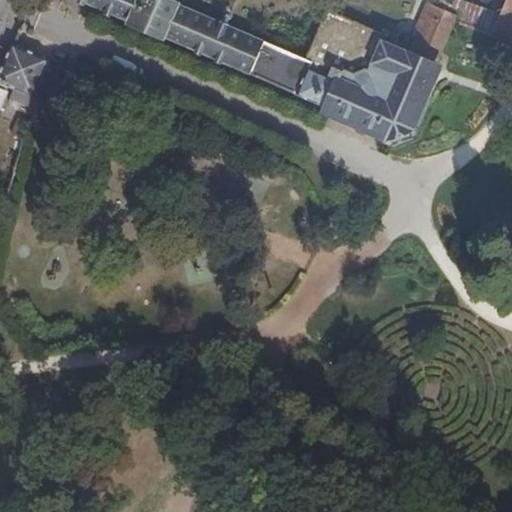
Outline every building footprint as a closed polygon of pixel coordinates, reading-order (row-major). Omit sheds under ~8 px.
[(75,0),(392,136),(411,129),(458,17),(430,5),(407,54),(384,44),(387,37),(327,11),(306,60),(167,0),(75,0)] [(511,0),(506,0),(491,36),(511,44),(511,0)] [(469,3),(462,20),(491,31),(497,13),(469,3)] [(23,97),(21,103),(31,107),(50,64),(12,47),(0,74),(0,86),(14,93),(23,97)] [(88,81),(72,73),(45,134),(61,142),(88,81)] [(12,99),(21,103),(23,97),(14,93),(12,99)] [(411,129),(392,136),(395,146),(414,140),(411,129)] [(237,164),(243,147),(216,136),(210,152),(237,164)]
